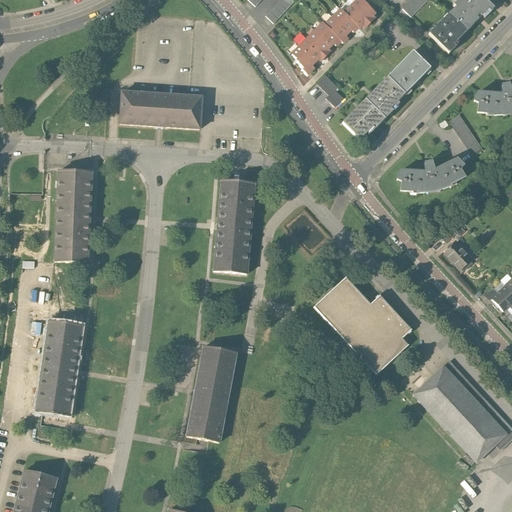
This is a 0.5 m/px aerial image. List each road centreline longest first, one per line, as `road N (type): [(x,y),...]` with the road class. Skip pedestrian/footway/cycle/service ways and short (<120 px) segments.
road 1 (residential): [(354,183),(511,354)]
road 2 (residential): [(219,0),(354,183)]
road 3 (residential): [(354,183),(511,20)]
